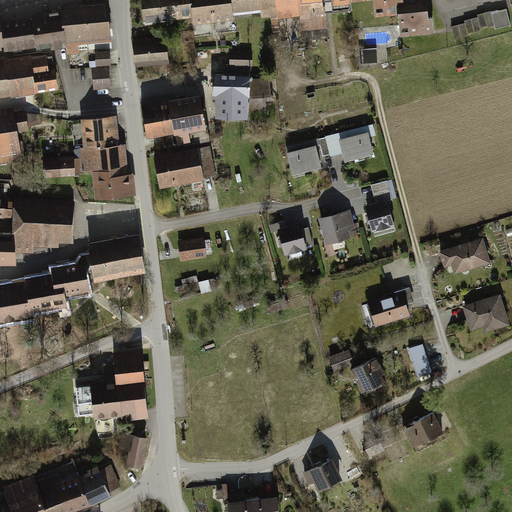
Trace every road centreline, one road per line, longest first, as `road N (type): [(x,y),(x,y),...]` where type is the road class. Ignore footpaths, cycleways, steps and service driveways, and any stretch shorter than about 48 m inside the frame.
road 1 (tertiary): [(124,0),(160,321)]
road 2 (unclassified): [(170,471),(266,463),(455,374)]
road 3 (track): [(419,258),(375,84),(356,75),(300,86),(280,73)]
road 4 (residential): [(0,387),(160,321)]
road 5 (tertiary): [(160,321),(170,471)]
road 6 (residential): [(455,374),(419,258)]
